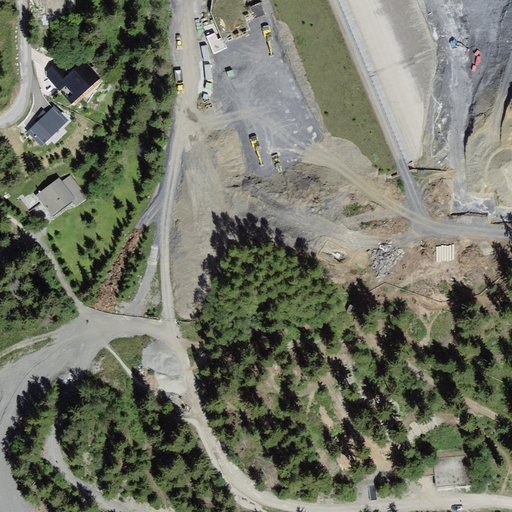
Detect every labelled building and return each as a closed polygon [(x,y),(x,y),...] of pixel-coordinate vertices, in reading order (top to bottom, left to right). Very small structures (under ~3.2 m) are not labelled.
[(38,0),(39,20),(62,19),(60,0),(38,0)] [(219,31),(208,35),(214,51),(224,47),(219,31)] [(94,79),(78,61),(65,72),(56,63),(42,74),(69,106),(94,79)] [(62,121),(49,106),(21,133),(34,148),(62,121)] [(56,180),(33,197),(48,218),(69,203),(73,207),(83,200),(68,178),(60,184),(56,180)] [(477,456),(431,460),(433,492),(481,488),(477,456)]
